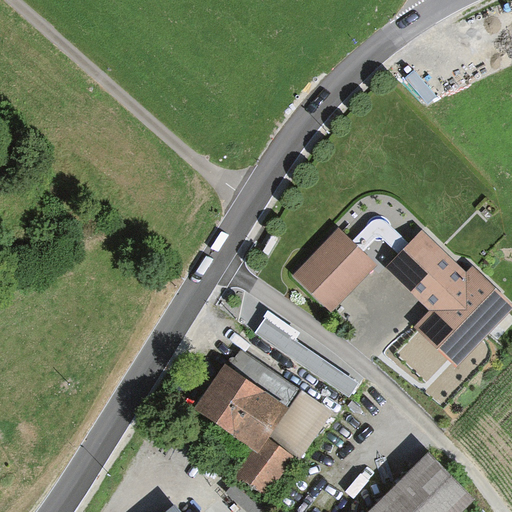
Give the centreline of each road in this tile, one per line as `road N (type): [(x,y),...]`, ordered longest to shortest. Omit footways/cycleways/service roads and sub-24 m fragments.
road 1 (track): [(502,511),(460,459),(371,374),(214,260)]
road 2 (tertiary): [(55,511),(250,201)]
road 3 (residential): [(9,0),(250,201)]
road 4 (tertiary): [(250,201),(336,84),(388,38),(454,0)]
